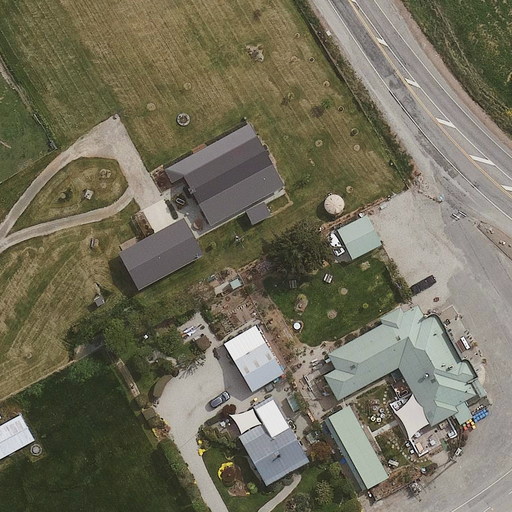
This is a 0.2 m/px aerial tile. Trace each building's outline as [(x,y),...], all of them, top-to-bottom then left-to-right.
[(385,245),(365,210),(334,227),(354,263),(385,245)] [(463,406),(404,298),(307,351),(317,369),(306,374),(318,396),(378,364),(415,432),(463,406)] [(289,369),(257,315),(217,338),(250,393),(289,369)] [(268,486),(315,457),(274,390),(231,417),(233,421),(229,423),(268,486)] [(371,476),(331,402),(310,414),(350,487),(371,476)] [(0,460),(39,440),(24,412),(6,421),(0,409),(0,460)]
